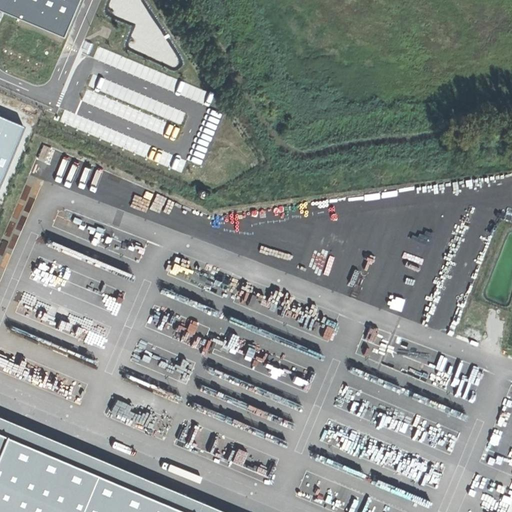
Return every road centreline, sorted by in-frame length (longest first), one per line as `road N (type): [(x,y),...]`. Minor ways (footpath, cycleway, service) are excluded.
road 1 (unknown): [(353,311),(166,241),(86,417)]
road 2 (unknown): [(273,496),(353,311)]
road 3 (unknown): [(438,511),(501,365)]
road 4 (unknown): [(501,365),(353,311)]
road 5 (unknown): [(50,201),(166,241)]
